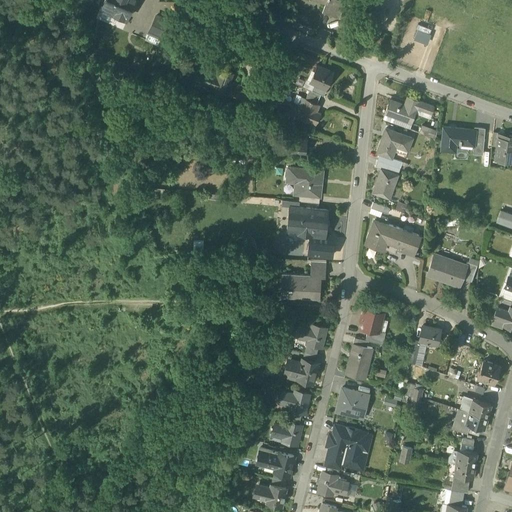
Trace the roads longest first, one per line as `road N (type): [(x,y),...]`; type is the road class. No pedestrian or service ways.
road 1 (track): [(0,310),(75,301),(345,308)]
road 2 (residential): [(348,277),(294,511)]
road 3 (residential): [(370,62),(348,277)]
road 4 (residential): [(348,277),(458,313),(511,348)]
road 5 (residential): [(370,62),(216,0)]
road 6 (residential): [(511,116),(370,62)]
